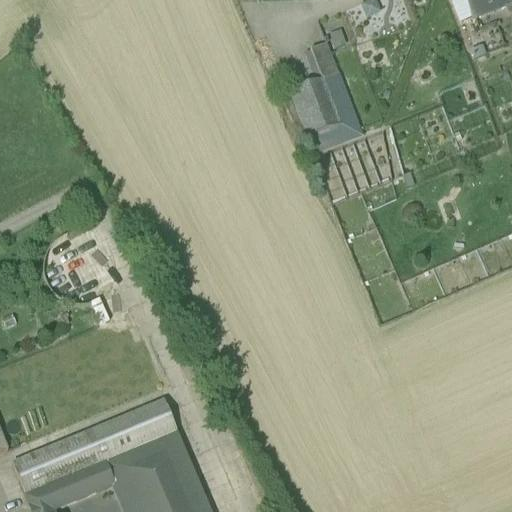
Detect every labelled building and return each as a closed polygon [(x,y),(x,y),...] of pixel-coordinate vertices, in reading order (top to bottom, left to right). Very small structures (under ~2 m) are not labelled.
[(449,0),(460,26),(472,21),(464,0),(449,0)] [(511,0),(464,0),(472,21),(507,7),(504,1),(506,0),(511,0)] [(320,82),(337,75),(325,44),(308,51),(320,82)] [(290,93),(299,90),(290,67),(281,71),(290,93)] [(299,90),(290,93),(312,156),(360,138),(337,75),(320,82),(299,90)] [(113,287),(116,273),(113,259),(105,247),(93,239),(79,236),(65,239),(53,247),(45,259),(43,273),(45,287),(54,299),(66,307),(80,310),(94,307),(105,299),(113,287)] [(124,312),(0,362),(0,403),(138,348),(124,312)] [(142,358),(0,415),(0,437),(7,454),(157,394),(142,358)] [(162,406),(11,468),(24,499),(104,467),(176,437),(162,406)] [(207,511),(176,437),(104,467),(112,488),(122,511),(207,511)] [(104,467),(24,499),(30,511),(32,511),(52,511),(112,488),(104,467)]
